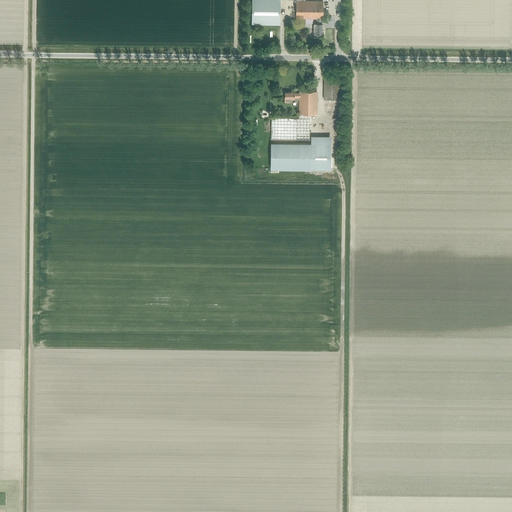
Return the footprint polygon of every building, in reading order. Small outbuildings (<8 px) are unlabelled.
[(280,0),(251,0),(252,24),(280,25),(280,0)] [(296,1),(296,19),(316,19),(316,24),(313,24),(313,37),(319,37),(319,34),(322,34),(322,24),(322,19),(323,19),(323,1),(296,1)] [(340,79),(324,79),(324,99),(340,100),(340,79)] [(316,114),(317,92),(299,92),(299,93),(294,93),(284,92),(284,102),(291,103),(291,100),(299,100),(299,118),(271,118),(271,139),(309,140),(310,114),(316,114)] [(310,144),(270,143),(270,168),(330,169),(330,136),(311,136),(310,144)]
